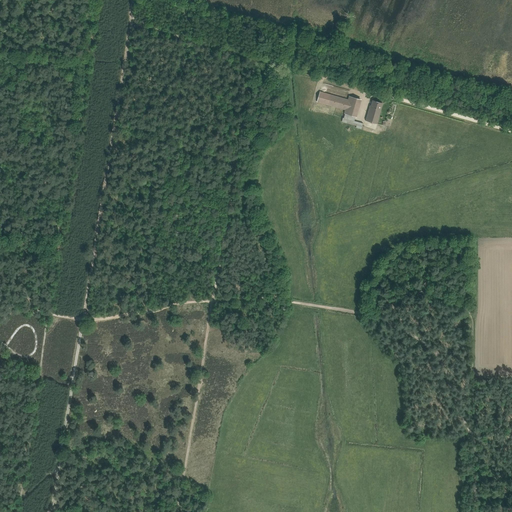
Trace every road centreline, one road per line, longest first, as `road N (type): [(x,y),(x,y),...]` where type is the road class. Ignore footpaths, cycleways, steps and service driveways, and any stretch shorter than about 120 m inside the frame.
road 1 (track): [(82,318),(275,301),(372,316),(407,332),(430,349),(473,435),(477,511)]
road 2 (track): [(256,58),(177,511)]
road 3 (track): [(130,19),(82,318)]
road 4 (track): [(82,318),(57,472)]
road 5 (track): [(130,19),(256,58)]
